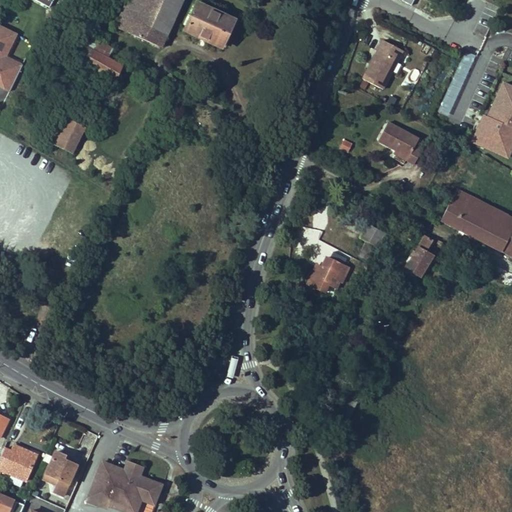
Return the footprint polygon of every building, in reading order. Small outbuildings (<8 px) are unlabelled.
[(128,33),(142,0),(127,0),(115,27),(128,33)] [(182,0),(142,0),(128,33),(161,47),(182,0)] [(233,21),(197,4),(196,6),(191,17),(189,16),(186,21),(189,22),(187,27),(185,31),(221,47),(221,46),(225,39),(233,21)] [(193,5),(188,16),(189,16),(191,17),(196,6),(193,5)] [(83,13),(79,10),(69,28),(73,30),(83,13)] [(0,27),(0,88),(9,93),(22,66),(5,58),(16,36),(0,27)] [(83,33),(78,42),(108,59),(113,49),(83,33)] [(108,59),(78,42),(72,56),(114,81),(121,66),(108,59)] [(362,80),(382,91),(402,52),(382,42),(377,52),(379,53),(369,72),(367,71),(362,80)] [(464,50),(436,112),(447,117),(475,55),(464,50)] [(379,53),(377,52),(367,71),(369,72),(379,53)] [(483,114),(471,141),(508,158),(511,149),(511,86),(504,83),(488,116),(483,114)] [(83,128),(60,116),(48,141),(71,152),(83,128)] [(376,143),(391,150),(405,157),(403,163),(407,165),(414,149),(410,146),(414,139),(384,124),(376,143)] [(342,139),(338,149),(347,152),(351,143),(342,139)] [(414,149),(407,165),(412,167),(420,152),(414,149)] [(391,150),(388,156),(403,163),(405,157),(391,150)] [(443,217),(503,249),(511,231),(511,218),(457,191),(443,217)] [(366,242),(359,256),(367,261),(370,255),(374,257),(378,249),(386,253),(393,238),(378,230),(381,225),(374,222),(371,226),(367,224),(360,238),(366,242)] [(511,231),(503,249),(511,253),(511,231)] [(425,236),(406,268),(420,277),(432,257),(425,252),(432,241),(425,236)] [(315,266),(307,284),(325,293),(328,285),(332,278),(340,282),(342,283),(349,268),(344,266),(347,259),(332,252),(329,259),(325,257),(320,268),(315,266)] [(332,278),(328,285),(337,289),(340,282),(332,278)] [(354,331),(338,323),(334,332),(350,340),(354,331)] [(354,379),(337,411),(348,417),(365,385),(354,379)] [(0,415),(0,435),(8,420),(0,415)] [(23,456),(26,451),(14,445),(11,451),(23,456)] [(4,448),(0,456),(0,470),(1,471),(11,475),(23,480),(25,481),(36,455),(26,451),(23,456),(11,451),(4,448)] [(66,456),(55,452),(43,479),(56,485),(53,492),(63,496),(76,465),(64,460),(66,456)] [(128,461),(124,470),(139,476),(143,467),(128,461)] [(102,462),(87,500),(106,508),(108,504),(127,511),(138,511),(142,501),(153,505),(161,485),(139,476),(124,470),(102,462)] [(20,487),(23,480),(11,475),(8,482),(20,487)] [(6,511),(8,510),(10,505),(13,506),(14,506),(16,501),(0,494),(0,511),(6,511)]
